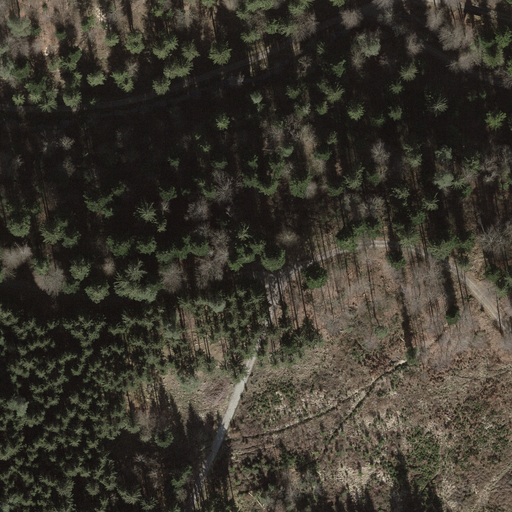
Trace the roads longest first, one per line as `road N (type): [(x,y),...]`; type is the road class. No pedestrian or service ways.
road 1 (track): [(0,282),(123,299),(287,268),(343,246),(406,244),(450,261),(511,333)]
road 2 (track): [(0,105),(101,104),(161,91),(369,5)]
road 3 (track): [(186,511),(287,268)]
road 4 (track): [(369,5),(435,51),(511,84)]
